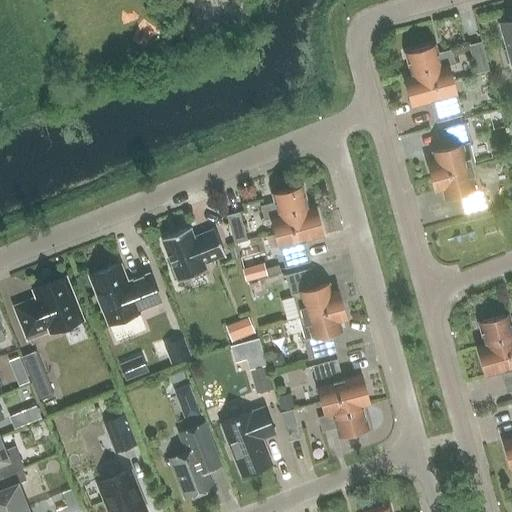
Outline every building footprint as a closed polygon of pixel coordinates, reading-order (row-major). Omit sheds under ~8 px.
[(511,16),(508,17),(509,21),(499,24),(506,49),(503,50),(506,63),(510,62),(511,67),(511,66),(511,16)] [(476,74),(489,71),(482,43),(468,46),(476,74)] [(404,77),(422,73),(424,80),(432,77),(434,85),(451,80),(448,66),(455,64),(451,50),(437,53),(435,45),(405,54),(410,75),(404,77)] [(422,73),(404,77),(412,107),(431,102),(436,122),(461,115),(451,80),(434,85),(432,77),(424,80),(422,73)] [(434,161),(427,163),(431,178),(475,166),(469,143),(470,143),(465,123),(440,130),(445,149),(432,153),(434,161)] [(475,166),(431,178),(435,193),(442,191),(444,199),(458,195),(463,214),(487,207),(482,187),(481,188),(475,166)] [(271,219),(275,233),(293,228),(291,221),(299,219),(297,212),(315,207),(314,206),(308,208),(302,186),(272,195),(274,203),(260,207),(264,221),(271,219)] [(293,228),(275,233),(285,268),(310,261),(304,241),(323,236),(315,207),(297,212),(299,219),(291,221),(293,228)] [(234,244),(246,240),(239,213),(226,216),(234,244)] [(161,239),(172,267),(169,268),(173,277),(175,276),(178,281),(206,270),(204,264),(225,255),(214,229),(193,237),(189,227),(161,239)] [(263,262),(242,269),(245,282),(267,276),(263,262)] [(138,312),(137,310),(159,301),(149,274),(127,282),(119,264),(89,276),(108,324),(138,312)] [(292,297),(282,300),(287,320),(298,317),(342,305),(337,290),(331,292),(328,284),(315,288),(309,269),(285,276),(290,295),(292,295),(292,297)] [(49,326),(51,332),(81,320),(64,277),(34,289),(38,300),(32,303),(31,301),(16,307),(26,335),(49,326)] [(342,305),(298,317),(304,339),(302,340),(308,359),(332,353),(327,334),(341,330),(339,322),(346,320),(342,305)] [(507,354),(511,353),(511,322),(510,323),(508,315),(478,323),(484,345),(477,346),(477,347),(495,342),(497,349),(505,347),(507,354)] [(240,340),(256,334),(250,319),(234,325),(240,340)] [(170,364),(190,357),(183,338),(163,345),(170,364)] [(511,390),(511,353),(507,354),(505,347),(497,349),(495,342),(477,347),(485,376),(504,371),(509,392),(511,390)] [(38,401),(53,396),(35,352),(20,357),(38,401)] [(311,366),(321,402),(338,397),(340,404),(349,402),(351,409),(368,404),(360,375),(342,380),(336,359),(311,366)] [(261,392),(272,389),(267,370),(256,373),(261,392)] [(338,397),(321,402),(325,416),(317,418),(321,432),(335,428),(337,436),(368,428),(362,407),(369,405),(368,404),(351,409),(349,402),(340,404),(338,397)] [(26,424),(41,418),(36,405),(21,411),(26,424)] [(218,423),(240,477),(272,464),(262,440),(275,435),(263,406),(252,411),(251,410),(218,423)] [(287,441),(299,438),(292,410),(280,413),(287,441)] [(114,453),(136,445),(124,414),(102,422),(114,453)] [(187,452),(171,458),(185,497),(210,488),(204,470),(219,464),(213,449),(204,424),(180,433),(187,452)] [(511,437),(502,440),(510,469),(511,468),(511,437)] [(0,442),(0,476),(21,469),(21,468),(23,468),(14,446),(3,451),(0,442)] [(25,480),(21,469),(0,476),(0,484),(2,489),(0,490),(0,511),(12,511),(26,507),(16,484),(25,480)] [(109,511),(144,511),(129,471),(98,483),(109,511)]
